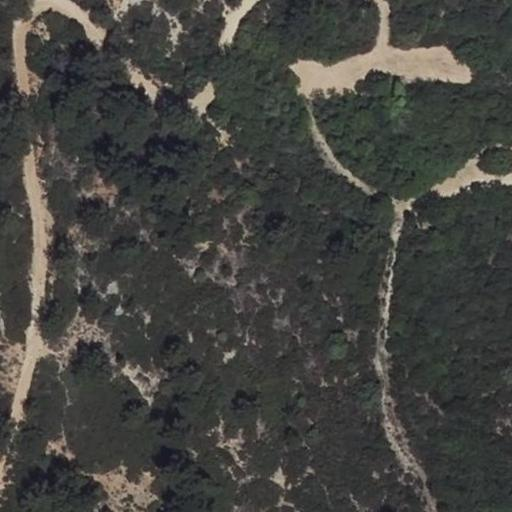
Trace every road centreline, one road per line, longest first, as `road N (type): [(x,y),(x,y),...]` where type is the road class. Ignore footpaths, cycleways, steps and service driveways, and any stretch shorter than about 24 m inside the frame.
road 1 (track): [(38,0),(20,18),(17,41),(38,239),(34,348),(0,455)]
road 2 (track): [(249,0),(199,104),(140,91),(73,8),(43,0)]
